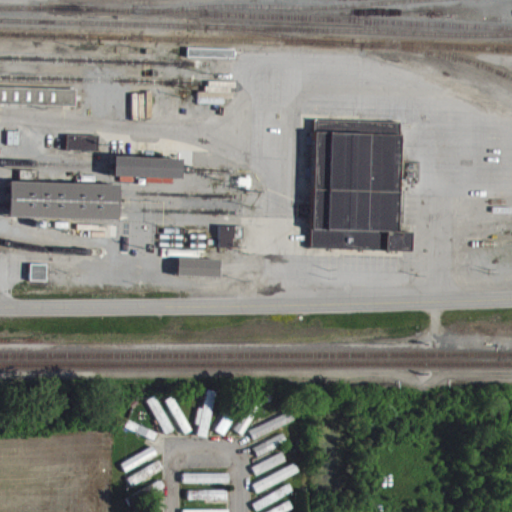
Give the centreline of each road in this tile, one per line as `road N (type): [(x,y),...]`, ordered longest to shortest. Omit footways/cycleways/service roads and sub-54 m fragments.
road 1 (tertiary): [(0,312),(511,307)]
road 2 (residential): [(171,511),(171,465),(187,447),(231,449),(239,511)]
